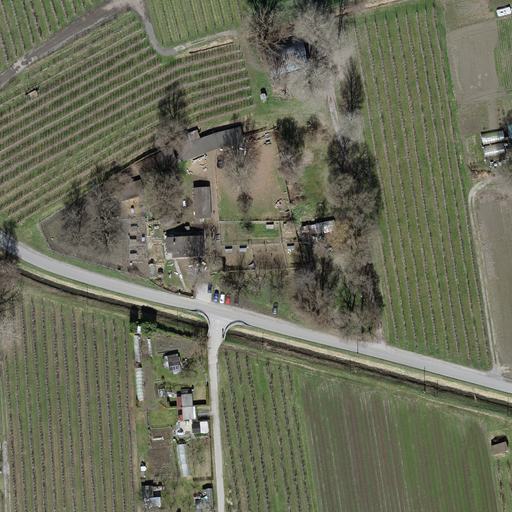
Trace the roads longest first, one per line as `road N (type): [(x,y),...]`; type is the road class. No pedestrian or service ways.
road 1 (tertiary): [(511,386),(217,313)]
road 2 (track): [(377,350),(366,243),(322,68)]
road 3 (tertiary): [(217,313),(40,264),(0,242)]
road 4 (unclassified): [(220,511),(212,343)]
road 5 (track): [(0,82),(115,8)]
